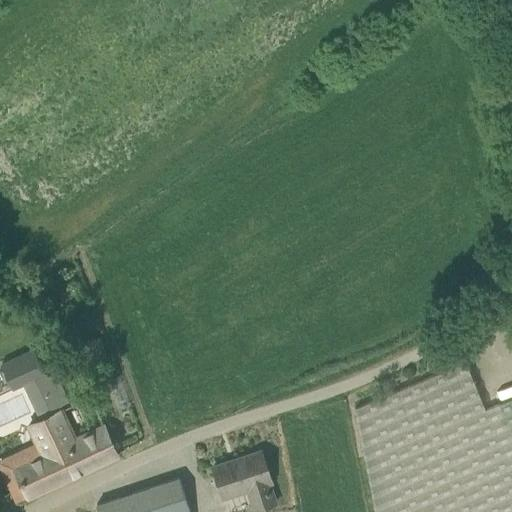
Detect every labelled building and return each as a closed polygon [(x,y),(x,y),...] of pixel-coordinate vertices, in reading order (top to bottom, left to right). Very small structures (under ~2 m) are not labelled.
[(250,370),(331,355),(297,160),(185,179),(191,213),(98,229),(128,401),(252,379),(250,370)] [(80,353),(89,351),(104,347),(101,336),(77,343),(80,353)] [(13,387),(45,372),(34,350),(2,364),(13,387)] [(511,511),(511,398),(486,409),(466,362),(355,408),(375,511),(511,511)] [(52,375),(41,380),(54,408),(60,405),(65,402),(52,375)] [(15,468),(29,498),(118,456),(105,427),(76,440),(71,428),(37,443),(43,455),(15,468)] [(262,451),(213,467),(223,498),(248,489),(255,510),(276,503),(269,483),(272,482),(262,451)] [(191,511),(187,498),(180,478),(97,505),(99,511),(191,511)]
